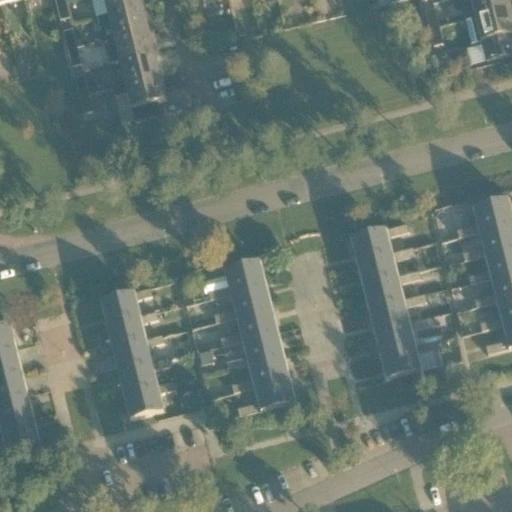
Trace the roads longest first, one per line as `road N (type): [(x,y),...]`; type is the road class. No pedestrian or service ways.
road 1 (residential): [(511,140),(48,254)]
road 2 (unclassified): [(287,511),(511,414)]
